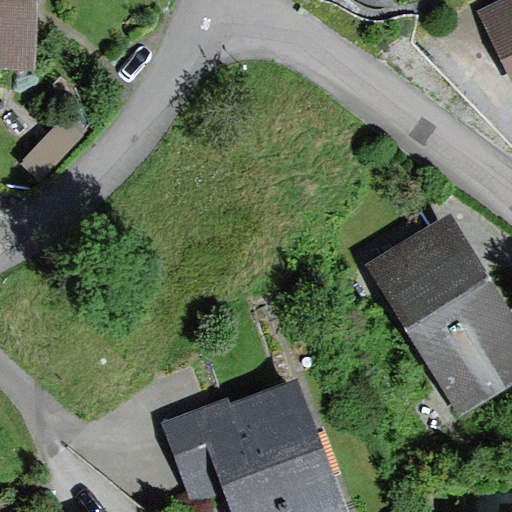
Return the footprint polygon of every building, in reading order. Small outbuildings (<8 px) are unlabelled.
[(0,0),(0,70),(40,72),(42,0),(0,0)] [(511,0),(498,7),(511,35),(511,0)] [(77,138),(57,117),(15,164),(35,184),(77,138)] [(463,404),(511,374),(511,284),(458,197),(369,252),(463,404)] [(359,511),(363,511),(305,360),(233,388),(232,385),(163,411),(196,496),(231,483),(242,511),(359,511)]
